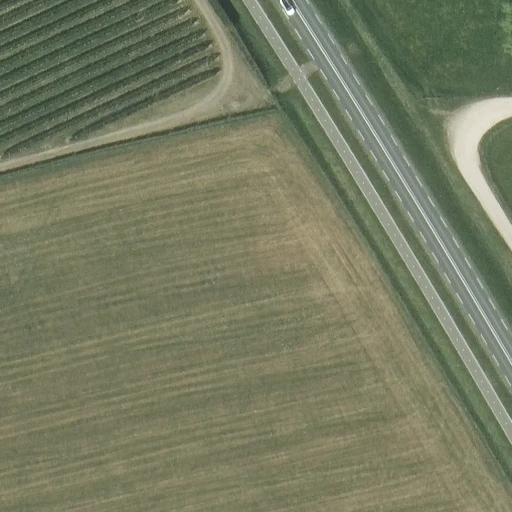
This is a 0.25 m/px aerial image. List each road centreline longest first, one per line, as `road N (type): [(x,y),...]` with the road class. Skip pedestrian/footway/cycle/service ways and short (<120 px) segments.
road 1 (primary): [(511,361),(288,0)]
road 2 (track): [(511,241),(461,142),(471,117),(511,107)]
